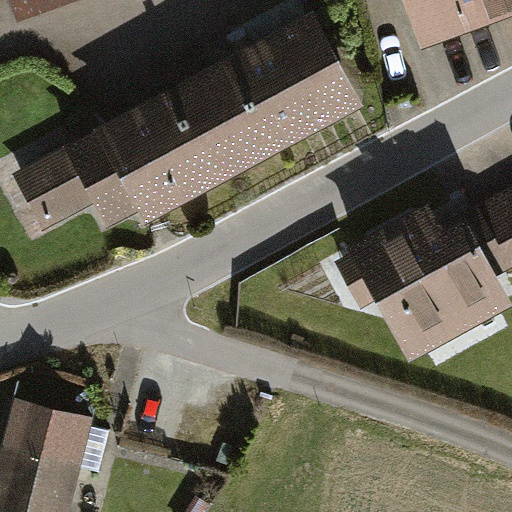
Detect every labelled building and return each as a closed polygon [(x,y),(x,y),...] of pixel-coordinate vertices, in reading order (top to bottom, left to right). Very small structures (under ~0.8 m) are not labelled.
[(9,0),(16,19),(68,0),(9,0)] [(511,0),(407,0),(424,44),(511,10),(511,0)] [(148,223),(364,104),(309,5),(93,124),(95,128),(10,176),(45,240),(99,210),(110,231),(142,213),(148,223)] [(378,302),(410,363),(511,309),(511,294),(503,278),(511,273),(511,188),(441,225),(428,201),(347,243),(353,255),(332,265),(357,313),(378,302)] [(87,411),(14,392),(0,442),(0,511),(66,511),(93,413),(87,411)]
